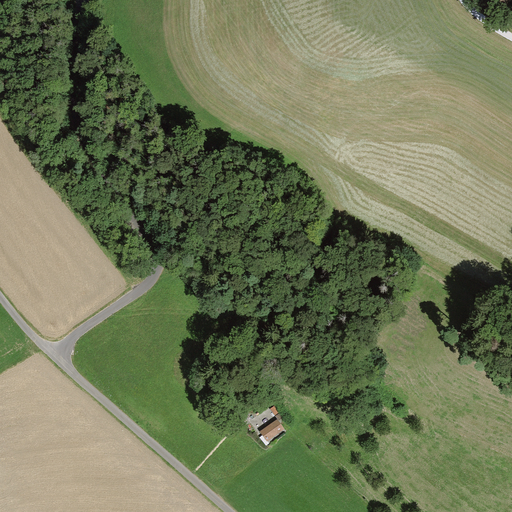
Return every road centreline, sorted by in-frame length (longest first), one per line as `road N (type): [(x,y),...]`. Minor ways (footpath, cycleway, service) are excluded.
road 1 (unclassified): [(55,357),(153,282),(159,265),(139,215),(96,167),(72,107),(71,39),(84,0)]
road 2 (unclassified): [(55,357),(230,511)]
